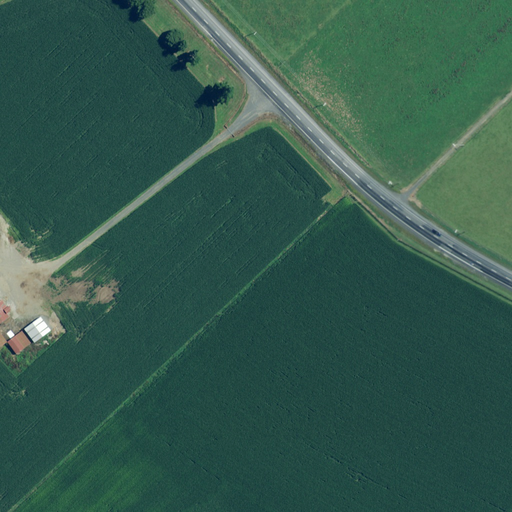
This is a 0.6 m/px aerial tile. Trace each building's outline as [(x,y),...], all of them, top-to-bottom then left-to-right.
[(37,265),(22,247),(9,257),(24,276),(37,265)] [(9,314),(14,310),(5,299),(0,303),(0,325),(11,317),(9,314)] [(52,331),(42,318),(26,330),(36,343),(52,331)] [(0,348),(8,342),(0,331),(0,348)] [(32,344),(23,331),(9,342),(18,354),(32,344)]
